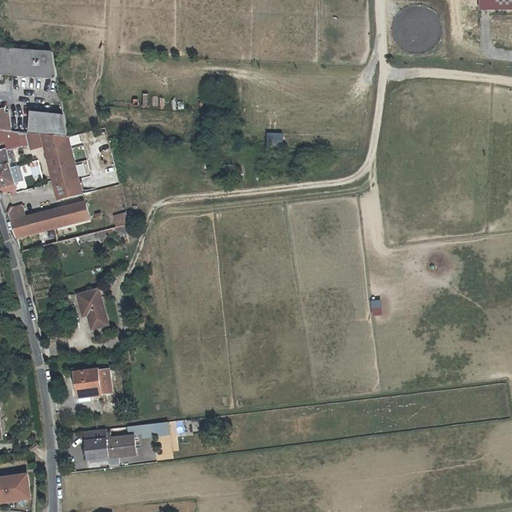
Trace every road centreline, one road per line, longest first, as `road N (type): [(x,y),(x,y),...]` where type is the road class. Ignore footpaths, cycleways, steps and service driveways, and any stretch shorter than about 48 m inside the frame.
road 1 (track): [(112,301),(151,211),(166,200),(352,179),(367,166),(384,71),(380,0)]
road 2 (unclassified): [(0,214),(41,380),(51,511)]
road 3 (track): [(384,71),(511,83)]
